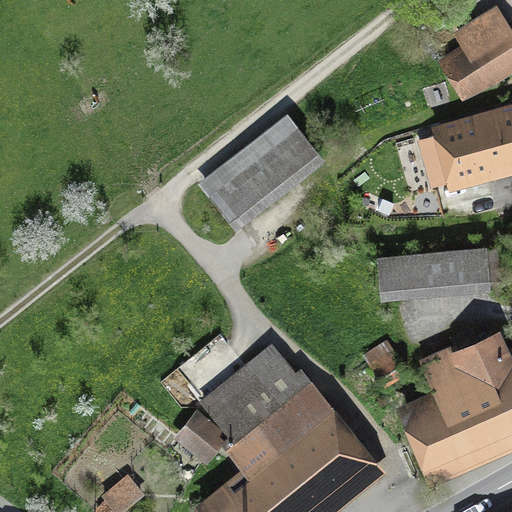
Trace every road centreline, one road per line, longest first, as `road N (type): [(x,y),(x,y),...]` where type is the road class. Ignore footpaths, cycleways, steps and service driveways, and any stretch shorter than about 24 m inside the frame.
road 1 (track): [(424,0),(0,322)]
road 2 (track): [(159,200),(301,366),(392,450),(420,511)]
road 3 (unknown): [(511,189),(406,197),(383,152)]
